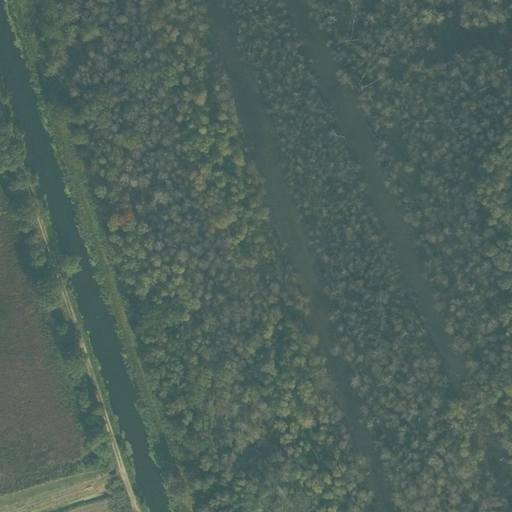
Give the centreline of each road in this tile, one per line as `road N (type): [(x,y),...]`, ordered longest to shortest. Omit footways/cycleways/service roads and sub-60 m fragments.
road 1 (track): [(128,511),(0,130)]
road 2 (track): [(116,475),(0,511)]
